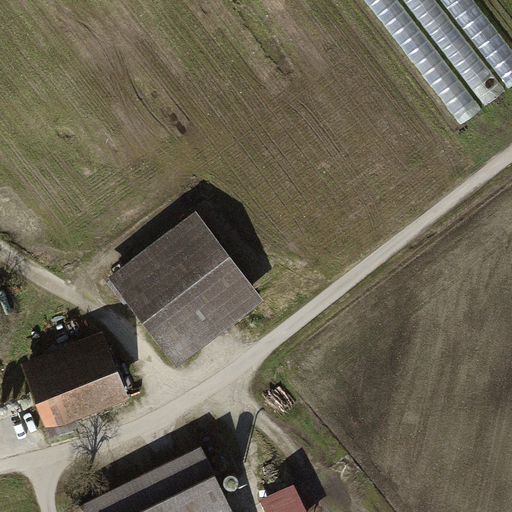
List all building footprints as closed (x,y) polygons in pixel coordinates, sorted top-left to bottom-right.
[(477,33),(511,86),(511,46),(496,21),(477,33)] [(209,215),(120,280),(184,368),(274,302),(209,215)] [(111,334),(35,366),(64,432),(140,400),(111,334)] [(238,511),(210,452),(86,507),(88,511),(238,511)] [(300,511),(291,494),(271,505),(274,511),(300,511)]
